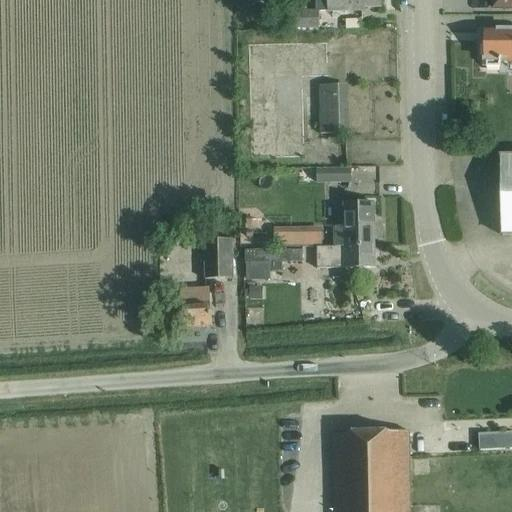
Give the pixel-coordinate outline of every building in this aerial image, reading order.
[(328,0),(329,11),(346,11),(346,7),(379,6),(379,0),(328,0)] [(511,0),(492,0),(492,8),(511,8),(511,0)] [(318,29),(318,15),(294,15),(294,16),(288,16),(288,30),(294,30),(294,29),(318,29)] [(511,31),(484,31),(483,61),(486,61),(486,64),(499,65),(499,61),(511,61),(511,31)] [(391,36),(360,36),(360,71),(391,71),(391,36)] [(388,90),(406,90),(406,73),(388,73),(388,90)] [(320,134),(342,134),(341,85),(318,86),(320,134)] [(501,236),(511,235),(511,155),(500,155),(501,236)] [(316,183),(351,183),(350,169),(316,169),(316,183)] [(334,247),(374,246),(373,203),(343,204),(344,227),(333,227),(334,246),(334,247)] [(165,247),(177,240),(171,230),(159,237),(165,247)] [(204,280),(233,279),(232,239),(203,240),(204,280)] [(375,268),(374,246),(334,247),(334,246),(316,246),(316,267),(344,267),(344,269),(375,268)] [(282,263),(302,263),(302,250),(282,250),(282,263)] [(208,287),(180,289),(182,328),(211,327),(210,304),(209,304),(208,287)] [(334,511),(409,511),(408,431),(333,433),(334,511)] [(511,432),(478,434),(479,450),(511,448),(511,432)]
